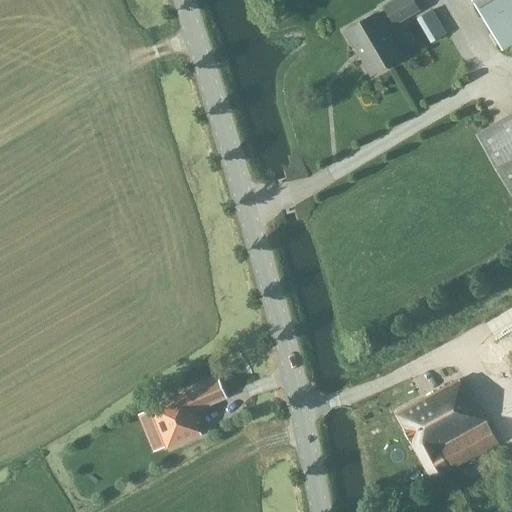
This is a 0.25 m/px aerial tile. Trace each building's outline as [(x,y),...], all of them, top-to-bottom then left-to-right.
[(377,14),(346,32),(371,76),(402,58),(385,29),(394,24),(394,25),(419,11),(412,0),(397,0),(384,8),(386,10),(377,15),(377,14)] [(511,0),(472,0),(502,51),(511,44),(511,0)] [(429,40),(444,32),(432,8),(416,16),(429,40)] [(511,114),(476,135),(510,193),(511,196),(511,114)] [(467,392),(455,370),(391,405),(395,414),(395,415),(432,481),(500,444),(470,390),(467,392)] [(227,398),(220,379),(150,409),(167,449),(201,435),(191,414),(227,398)]
